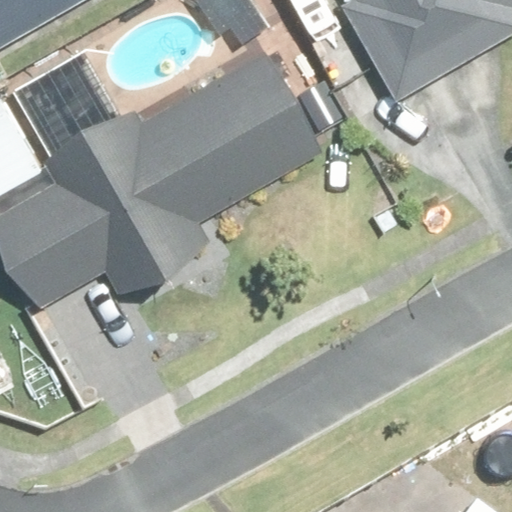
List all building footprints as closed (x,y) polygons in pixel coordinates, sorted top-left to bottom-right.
[(0,0),(0,42),(75,0),(0,0)] [(276,0),(203,0),(228,40),(281,8),(276,0)] [(511,0),(352,0),(404,92),(511,32),(511,0)] [(64,165),(0,200),(0,215),(48,301),(123,259),(137,284),(220,237),(208,216),(332,147),(275,46),(144,119),(132,97),(52,142),(64,165)] [(7,79),(0,82),(0,187),(52,159),(7,79)]
